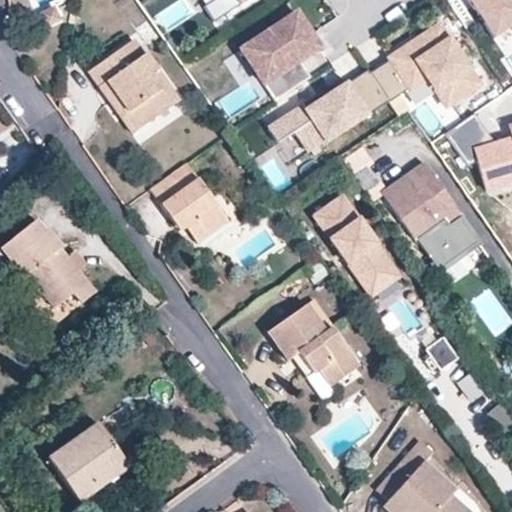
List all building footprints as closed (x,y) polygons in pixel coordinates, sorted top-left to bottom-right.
[(211,19),(240,0),(208,0),(202,4),(211,19)] [(511,21),(511,0),(467,0),(491,35),(511,21)] [(60,18),(54,5),(40,11),(47,25),(60,18)] [(308,50),(297,33),(306,28),(294,10),(238,47),(273,98),(307,75),(296,58),(308,50)] [(366,70),(385,98),(386,99),(425,73),(443,102),(474,81),(436,24),(366,70)] [(317,44),(306,28),(297,33),(308,50),(317,44)] [(169,105),(148,75),(155,69),(143,52),(141,53),(131,39),(86,70),(97,85),(104,80),(126,111),(118,116),(130,132),(169,105)] [(363,113),(385,98),(366,70),(364,67),(324,94),(320,87),(298,101),(299,103),(265,126),(274,140),(292,128),(306,149),(362,112),(363,113)] [(177,100),(155,69),(148,75),(169,105),(177,100)] [(126,111),(104,80),(97,85),(118,116),(126,111)] [(511,135),(474,147),(488,193),(511,186),(511,135)] [(462,218),(424,164),(391,188),(384,177),(375,184),(365,169),(374,163),(360,143),(338,158),(370,203),(381,195),(415,241),(417,240),(439,271),(477,243),(460,219),(462,218)] [(228,222),(186,165),(149,191),(179,232),(185,228),(197,244),(228,222)] [(341,197),(314,217),(371,296),(397,278),(341,197)] [(63,256),(56,247),(59,245),(45,228),(43,230),(33,218),(0,244),(0,250),(7,259),(3,262),(17,279),(24,273),(52,306),(69,292),(78,302),(92,291),(74,269),(63,256)] [(82,262),(72,249),(63,256),(74,269),(82,262)] [(314,284),(327,275),(319,263),(306,273),(314,284)] [(332,327),(313,301),(306,306),(325,332),(331,328),(332,327)] [(358,366),(331,328),(325,332),(306,306),(268,333),(288,361),(292,359),(298,354),(313,375),(318,372),(329,387),(358,366)] [(442,339),(426,351),(442,372),(458,360),(442,339)] [(313,375),(298,354),(292,359),(306,380),(313,375)] [(507,430),(511,418),(511,411),(494,403),(486,420),(507,430)] [(117,457),(93,423),(43,458),(73,501),(91,488),(85,480),(117,457)] [(466,511),(448,495),(452,490),(421,462),(430,452),(416,440),(404,454),(416,465),(386,499),(380,506),(386,511),(466,511)] [(386,499),(416,465),(404,454),(374,488),(386,499)] [(91,488),(123,465),(117,457),(85,480),(91,488)] [(90,511),(102,504),(91,488),(73,501),(80,511),(90,511)]
